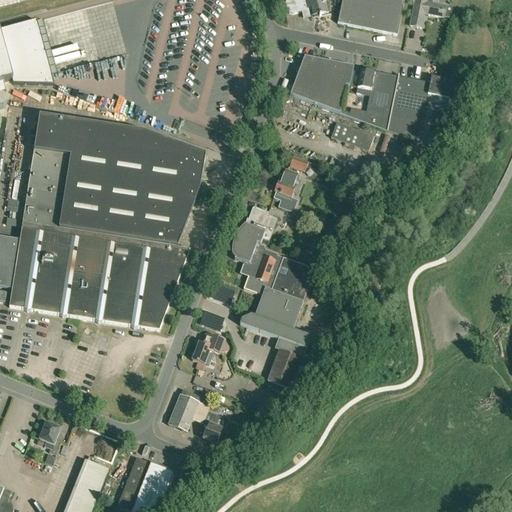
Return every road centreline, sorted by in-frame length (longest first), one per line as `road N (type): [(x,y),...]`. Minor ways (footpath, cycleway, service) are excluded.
road 1 (unclassified): [(140,437),(278,73),(276,33)]
road 2 (unclassified): [(140,437),(0,385)]
road 3 (unclassified): [(276,33),(421,63)]
